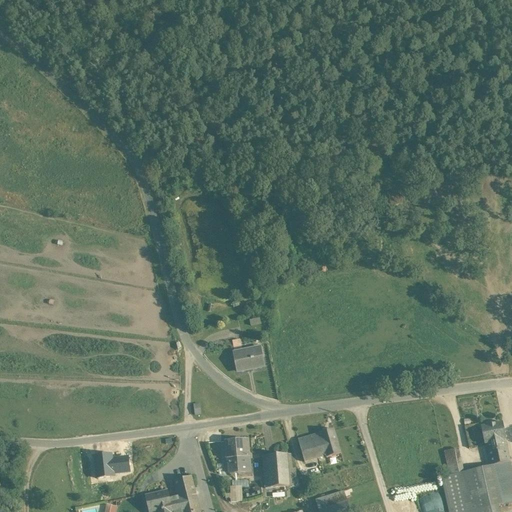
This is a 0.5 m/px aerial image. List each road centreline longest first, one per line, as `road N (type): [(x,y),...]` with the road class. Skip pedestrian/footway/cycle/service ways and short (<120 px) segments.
road 1 (unclassified): [(0,27),(134,157),(187,342),(225,386),(279,412)]
road 2 (unclassified): [(0,439),(279,412)]
road 3 (unclassified): [(279,412),(511,382)]
road 4 (track): [(134,157),(128,105),(136,62),(167,27),(178,0)]
